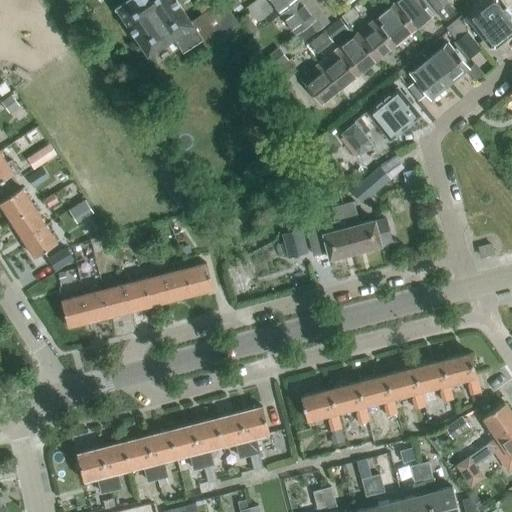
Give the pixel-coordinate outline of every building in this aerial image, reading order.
[(191,22),(176,0),(128,0),(116,8),(148,56),(173,39),(182,52),(201,39),(206,47),(239,25),(222,0),(219,3),(217,0),(195,0),(194,1),(202,14),(191,22)] [(269,0),(280,14),(298,0),(269,0)] [(298,0),(280,14),(301,42),(328,21),(312,0),(298,0)] [(399,0),(394,4),(415,29),(434,14),(422,0),(399,0)] [(447,20),(456,12),(446,0),(427,0),(437,12),(443,19),(445,17),(447,20)] [(511,14),(501,0),(487,0),(466,16),(469,20),(490,46),(489,47),(495,48),(495,47),(511,34),(511,14)] [(231,6),(236,13),(242,8),(237,2),(231,6)] [(396,44),(415,29),(394,4),(376,19),(396,44)] [(347,24),(359,15),(353,8),(341,16),(347,24)] [(250,36),(259,30),(247,14),(239,20),(250,36)] [(469,20),(466,16),(461,20),(464,24),(469,20)] [(333,42),(349,29),(340,18),(324,30),(333,42)] [(456,40),(467,31),(456,18),(446,27),(456,40)] [(357,34),(377,59),(396,44),(376,19),(357,34)] [(228,33),(236,44),(248,35),(241,24),(228,33)] [(319,53),(332,42),(324,33),(311,43),(319,53)] [(338,48),(359,74),(377,59),(357,34),(338,48)] [(466,62),(478,51),(464,35),(451,46),(466,62)] [(448,43),(439,49),(434,42),(423,51),(450,84),(469,68),(448,43)] [(288,60),(278,47),(265,57),(275,70),(288,60)] [(359,74),(338,48),(320,63),(340,89),(359,74)] [(414,59),(419,66),(410,73),(416,80),(427,93),(431,99),(450,84),(423,51),(414,59)] [(289,81),(298,74),(288,61),(279,68),(289,81)] [(320,63),(301,79),(321,104),(340,89),(320,63)] [(407,87),(418,100),(427,93),(416,80),(407,87)] [(0,93),(1,95),(9,90),(4,81),(0,83),(0,93)] [(397,88),(355,123),(362,132),(375,122),(390,140),(420,115),(397,88)] [(9,112),(19,105),(11,94),(1,101),(9,112)] [(372,145),(362,132),(355,123),(341,134),(359,156),(372,145)] [(328,153),(340,145),(329,130),(317,138),(328,153)] [(35,170),(52,159),(44,147),(27,158),(35,170)] [(0,152),(0,180),(0,181),(1,182),(5,180),(4,179),(17,170),(11,161),(7,163),(0,152)] [(361,204),(374,193),(390,179),(379,167),(351,191),(361,204)] [(40,170),(28,178),(34,188),(46,180),(40,170)] [(0,203),(11,221),(34,206),(22,188),(0,201),(0,203)] [(48,208),(58,202),(53,195),(44,201),(48,208)] [(85,200),(68,210),(77,224),(94,213),(85,200)] [(344,205),(357,252),(381,245),(380,243),(391,240),(386,217),(375,219),(360,223),(359,220),(358,221),(353,203),(344,205)] [(329,259),(357,252),(344,205),(332,208),(336,226),(336,229),(323,233),(329,259)] [(23,239),(46,224),(34,206),(11,221),(23,239)] [(46,224),(23,239),(34,257),(57,242),(46,224)] [(282,234),(288,257),(307,252),(301,229),(282,234)] [(58,271),(75,260),(67,248),(50,259),(58,271)] [(186,268),(193,294),(213,289),(206,263),(186,268)] [(172,300),(193,294),(186,268),(165,273),(172,300)] [(67,281),(64,272),(57,273),(60,283),(67,281)] [(151,305),(172,300),(165,273),(144,279),(151,305)] [(130,310),(151,305),(144,279),(123,284),(130,310)] [(109,316),(130,310),(123,284),(103,289),(109,316)] [(89,321),(109,316),(103,289),(82,295),(89,321)] [(68,327),(89,321),(82,295),(61,300),(68,327)] [(448,384),(449,384),(470,378),(471,384),(469,384),(472,394),(481,391),(476,375),(476,376),(470,352),(441,360),(448,384)] [(442,392),(444,401),(453,398),(449,384),(448,384),(441,360),(414,367),(420,391),(422,391),(442,386),(444,391),(442,392)] [(392,399),(394,398),(415,393),(416,398),(414,399),(416,408),(426,405),(422,391),(420,391),(414,367),(386,374),(392,399)] [(385,406),(388,415),(397,413),(394,398),(392,399),(386,374),(358,381),(364,406),(366,405),(387,400),(388,405),(385,406)] [(336,413),(337,413),(358,407),(360,412),(357,413),(359,422),(369,420),(366,405),(364,406),(358,381),(330,388),(336,413)] [(332,429),(341,427),(337,413),(336,413),(330,388),(301,396),(308,420),(331,415),(332,420),(329,420),(332,429)] [(481,391),(472,394),(474,402),(483,399),(481,391)] [(453,398),(444,401),(446,410),(456,407),(453,398)] [(497,437),(511,426),(511,413),(504,402),(483,417),(497,437)] [(262,406),(239,412),(249,454),(259,452),(255,437),(269,433),(262,406)] [(249,454),(239,412),(216,418),(223,445),(236,442),(240,457),(249,454)] [(452,438),(468,427),(461,417),(445,428),(452,438)] [(216,418),(193,424),(203,466),(204,466),(212,464),(213,464),(209,448),(223,445),(216,418)] [(194,469),(203,466),(193,424),(170,430),(176,457),(190,453),(194,469)] [(511,426),(497,437),(483,447),(482,447),(471,455),(471,454),(467,457),(472,465),(476,462),(477,464),(494,452),(508,472),(511,469),(511,426)] [(332,431),(329,432),(333,446),(345,442),(341,427),(332,429),(332,431)] [(147,436),(157,478),(158,478),(166,476),(167,476),(163,460),(176,457),(170,430),(147,436)] [(157,478),(147,436),(123,442),(130,469),(144,465),(148,481),(157,478)] [(465,447),(471,454),(471,455),(482,447),(476,439),(465,447)] [(130,469),(123,442),(100,448),(111,490),(121,487),(117,472),(130,469)] [(403,462),(416,459),(412,447),(400,451),(403,462)] [(111,490),(100,448),(77,454),(84,481),(98,477),(101,492),(111,490)] [(259,452),(249,454),(253,470),(263,467),(259,452)] [(462,460),(455,465),(463,477),(475,468),(472,465),(467,457),(462,460)] [(212,464),(204,466),(208,481),(216,479),(212,464)] [(371,476),(375,494),(385,491),(380,474),(371,476)] [(166,476),(158,478),(160,485),(168,483),(166,476)] [(366,496),(375,494),(371,476),(361,479),(366,496)] [(427,492),(432,511),(458,511),(452,486),(427,492)] [(322,489),(327,506),(336,504),(332,487),(322,489)] [(317,509),(327,506),(322,489),(313,492),(317,509)] [(406,511),(432,511),(427,492),(403,498),(406,511)] [(113,497),(103,499),(105,508),(115,505),(113,497)] [(380,511),(406,511),(403,498),(378,505),(380,511)] [(479,511),(476,508),(470,499),(463,501),(465,511),(479,511)] [(247,500),(238,502),(240,510),(249,508),(247,500)] [(482,504),(476,508),(479,511),(483,511),(489,508),(485,502),(482,504)] [(197,511),(196,507),(195,503),(180,506),(181,511),(197,511)]
